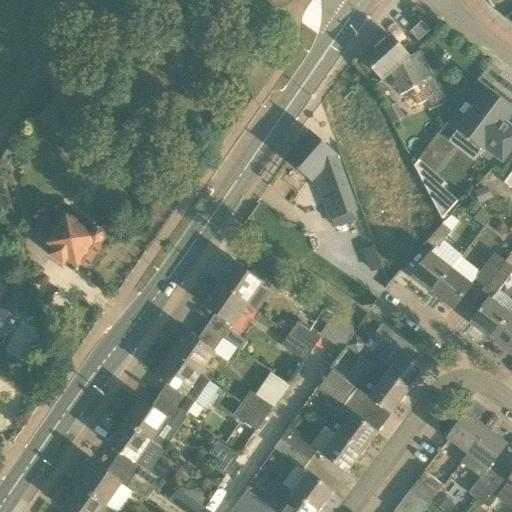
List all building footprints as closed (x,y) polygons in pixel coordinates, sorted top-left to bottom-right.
[(446,103),(444,97),(435,79),(422,85),(409,58),(409,57),(390,35),(363,59),(382,80),(396,67),(403,81),(395,84),(401,95),(403,94),(411,109),(429,100),(433,109),(446,103)] [(485,149),(502,162),(511,148),(511,126),(506,122),(511,113),(511,108),(487,89),(457,129),(484,150),(485,149)] [(355,221),(353,213),(357,211),(336,155),(337,155),(311,132),(286,160),(312,183),(315,178),(331,221),(332,220),(334,228),(355,221)] [(15,150),(14,150),(5,144),(0,153),(0,160),(7,165),(15,150)] [(488,186),(474,192),(479,205),(493,199),(488,186)] [(442,219),(458,202),(443,188),(432,200),(433,201),(442,219)] [(65,266),(75,273),(94,244),(96,245),(102,244),(105,240),(104,234),(100,230),(95,230),(93,233),(68,216),(57,209),(45,226),(56,234),(47,246),(56,251),(52,257),(64,266),(65,266)] [(443,225),(427,243),(437,251),(452,232),(443,225)] [(369,272),(382,267),(372,242),(360,246),(369,272)] [(433,295),(452,270),(432,254),(412,279),(433,295)] [(485,288),(505,262),(495,254),(475,280),(485,288)] [(511,256),(510,255),(505,262),(485,288),(471,306),(480,313),(471,325),(492,341),(511,313),(511,300),(499,290),(511,274),(511,256)] [(269,290),(279,275),(262,263),(252,277),(235,265),(220,287),(248,306),(262,285),(269,290)] [(473,286),(471,285),(452,270),(433,295),(453,311),(473,286)] [(0,307),(12,314),(24,292),(10,285),(0,303),(0,307)] [(233,327),(248,306),(220,287),(205,307),(216,315),(206,329),(223,340),(241,352),(248,342),(230,330),(233,326),(233,327)] [(511,313),(492,341),(511,356),(511,313)] [(358,329),(357,329),(336,314),(322,335),(343,350),(358,329)] [(299,323),(290,334),(313,350),(322,338),(299,323)] [(390,346),(373,367),(408,393),(425,372),(409,360),(416,350),(382,325),(375,335),(390,346)] [(214,352),(223,340),(206,329),(197,341),(187,334),(172,356),(200,375),(215,353),(214,352)] [(313,350),(290,334),(282,346),(305,362),(313,350)] [(358,354),(366,343),(356,336),(348,347),(358,354)] [(186,416),(196,403),(185,396),(200,375),(172,356),(158,376),(168,384),(159,398),(175,409),(179,412),(186,416)] [(331,369),(324,379),(368,411),(375,402),(392,415),(408,393),(373,367),(358,387),(331,369)] [(242,404),(266,420),(274,408),(290,386),(271,374),(256,396),(251,392),(242,404)] [(361,421),(368,411),(324,379),(317,389),(343,407),(343,408),(353,415),(345,425),(335,417),(328,427),(363,454),(378,434),(361,421)] [(141,401),(125,424),(152,442),(167,420),(172,423),(179,412),(175,409),(159,398),(152,408),(141,401)] [(234,416),(241,420),(257,432),(266,420),(242,404),(234,416)] [(468,455),(487,430),(468,415),(448,440),(468,455)] [(161,480),(142,467),(137,463),(152,442),(125,424),(110,446),(120,453),(113,463),(154,490),(161,480)] [(363,454),(328,427),(326,426),(311,446),(289,429),(282,439),(311,461),(318,452),(348,474),(363,454)] [(479,501),(504,470),(494,462),(508,445),(487,430),(468,455),(462,464),(481,479),(469,494),(479,501)] [(208,455),(230,471),(242,455),(219,439),(208,455)] [(311,461),(282,439),(275,449),(304,471),(311,461)] [(96,466),(80,489),(107,507),(122,485),(146,502),(154,490),(113,463),(106,473),(96,466)] [(511,510),(511,476),(504,470),(479,501),(489,509),(497,499),(511,510)] [(411,491),(430,506),(445,486),(426,472),(411,491)] [(309,474),(294,494),(317,511),(319,511),(334,493),(309,474)] [(248,491),(241,501),(256,511),(317,511),(294,494),(281,485),(267,504),(248,491)] [(209,502),(192,490),(189,488),(184,495),(178,491),(170,502),(184,511),(201,511),(204,509),(209,502)] [(114,511),(112,510),(107,507),(80,489),(65,511),(66,511),(114,511)] [(424,511),(430,506),(411,491),(396,511),(397,511),(424,511)] [(256,511),(241,501),(234,511),(235,511),(256,511)]
